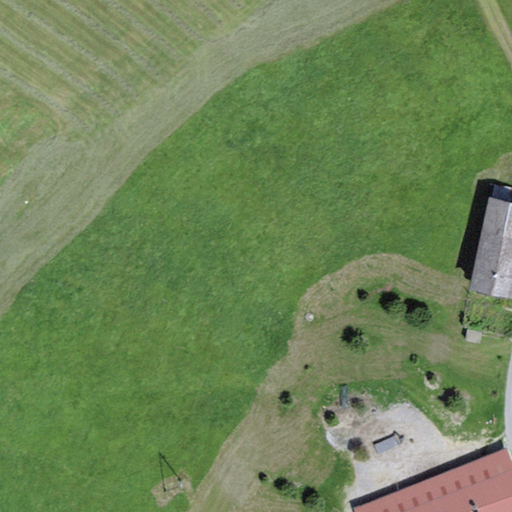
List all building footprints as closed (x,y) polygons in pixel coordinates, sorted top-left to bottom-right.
[(511,291),(511,287),(511,203),(492,199),(474,283),(511,291)] [(465,323),(503,331),(511,291),(474,283),(465,323)] [(466,340),(480,342),(482,332),(468,329),(466,340)] [(359,508),(360,511),(398,511),(510,468),(503,451),(495,454),(359,508)] [(511,511),(511,473),(510,468),(398,511),(511,511)]
